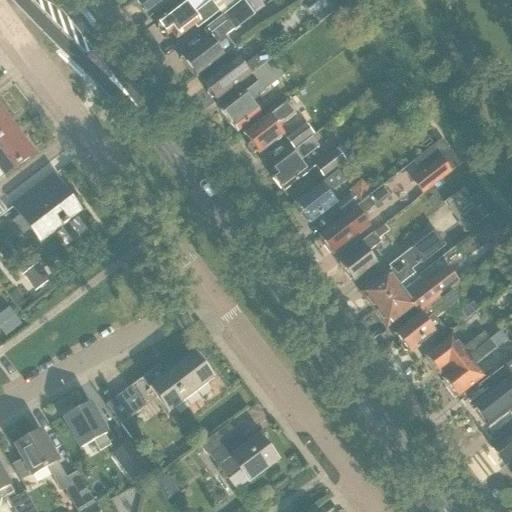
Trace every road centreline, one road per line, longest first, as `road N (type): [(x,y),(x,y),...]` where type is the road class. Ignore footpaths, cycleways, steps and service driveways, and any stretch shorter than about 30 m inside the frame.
road 1 (tertiary): [(445,511),(165,143),(37,0)]
road 2 (residential): [(483,511),(94,0)]
road 3 (residential): [(0,12),(210,290)]
road 4 (residential): [(210,290),(379,511)]
road 5 (residential): [(210,290),(0,407)]
